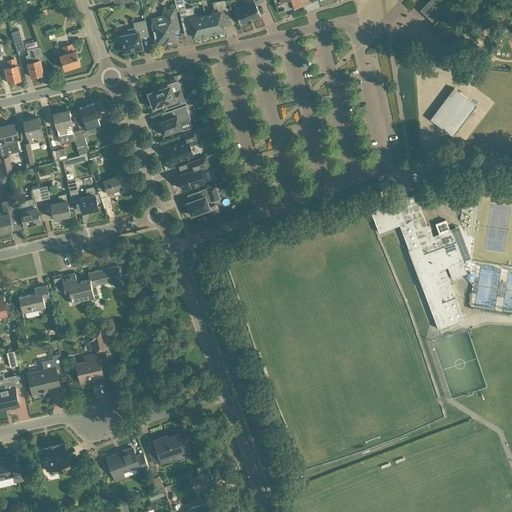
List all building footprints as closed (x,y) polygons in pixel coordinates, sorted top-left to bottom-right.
[(212,13),(205,14),(209,33),(211,32),(212,34),(219,33),(218,30),(225,29),(222,17),(231,15),(224,0),(219,0),(213,2),(214,9),(211,10),(212,13)] [(255,19),(254,18),(261,15),(256,4),(263,1),(262,0),(247,0),(249,3),(235,9),(241,24),(248,21),(248,22),(255,19)] [(430,0),(420,11),(431,21),(434,25),(443,16),(439,13),(437,10),(440,8),(442,5),(437,0),(430,0)] [(209,33),(205,14),(198,16),(197,13),(194,14),(193,6),(179,9),(183,26),(191,24),(193,36),(200,35),(200,37),(207,35),(207,33),(209,33)] [(164,20),(152,23),(157,42),(164,40),(164,42),(176,40),(172,25),(178,23),(174,7),(162,10),(164,20)] [(118,37),(120,45),(122,44),(124,51),(142,47),(140,37),(149,35),(145,19),(134,22),(135,27),(128,28),(129,33),(120,35),(121,36),(118,37)] [(48,32),(50,39),(64,34),(62,27),(48,32)] [(13,31),(18,50),(25,48),(20,29),(13,31)] [(60,54),(65,68),(80,63),(76,50),(74,50),(72,44),(64,46),(66,53),(60,54)] [(28,54),(26,54),(28,61),(29,67),(31,76),(44,73),(40,59),(43,59),(40,45),(27,48),(28,54)] [(5,67),(8,82),(21,79),(17,64),(16,64),(14,57),(8,59),(10,66),(5,67)] [(150,101),(151,106),(153,105),(154,107),(162,104),(164,109),(185,102),(180,88),(172,91),(170,85),(166,86),(166,85),(160,87),(161,88),(149,93),(152,101),(150,101)] [(459,87),(426,117),(448,140),(480,110),(459,87)] [(196,100),(199,107),(205,105),(202,97),(196,100)] [(93,102),(80,107),(83,118),(85,122),(87,128),(95,125),(100,123),(93,102)] [(183,120),(190,118),(186,104),(172,109),(174,116),(159,121),(161,127),(159,127),(161,133),(163,133),(163,134),(164,133),(165,135),(172,132),(172,131),(181,127),(179,121),(183,120)] [(53,113),(57,126),(59,135),(73,131),(71,123),(72,123),(69,109),(53,113)] [(39,117),(24,120),(28,136),(29,143),(37,141),(44,139),(42,132),(39,117)] [(14,123),(0,126),(0,130),(3,144),(11,142),(14,152),(24,149),(23,143),(22,140),(18,140),(17,136),(19,136),(18,130),(16,130),(14,123)] [(168,147),(173,161),(193,154),(190,145),(200,141),(196,129),(180,134),(182,142),(168,147)] [(75,140),(80,154),(86,152),(90,151),(85,137),(75,140)] [(29,142),(23,143),(24,149),(27,161),(33,159),(29,142)] [(51,149),(54,160),(66,157),(66,154),(70,153),(68,143),(62,144),(63,146),(51,149)] [(81,154),(79,155),(81,161),(88,160),(86,152),(80,154),(81,154)] [(9,156),(0,158),(1,161),(4,174),(12,172),(9,156)] [(203,182),(200,175),(203,174),(202,171),(210,168),(206,156),(187,163),(190,170),(178,174),(183,189),(203,182)] [(37,167),(39,175),(45,174),(43,165),(37,167)] [(67,178),(70,192),(77,191),(74,176),(67,178)] [(99,190),(106,188),(108,192),(122,188),(118,176),(104,180),(104,182),(97,184),(99,190)] [(46,184),(39,186),(42,199),(49,197),(46,184)] [(190,214),(191,214),(192,214),(194,213),(194,215),(203,212),(202,210),(210,208),(208,202),(220,198),(215,184),(207,187),(207,188),(199,190),(201,197),(187,202),(189,206),(187,207),(190,214)] [(42,199),(39,186),(32,187),(34,197),(35,200),(42,199)] [(88,195),(79,197),(79,200),(82,211),(98,208),(95,193),(94,193),(93,186),(86,187),(88,195)] [(60,201),(51,203),(54,218),(71,214),(65,193),(59,194),(60,201)] [(397,201),(405,222),(411,220),(415,229),(414,230),(420,245),(408,249),(423,288),(438,327),(438,328),(464,319),(445,267),(447,266),(448,266),(441,247),(437,248),(437,246),(439,245),(437,239),(434,240),(433,235),(428,224),(427,225),(415,194),(397,201)] [(101,198),(104,207),(112,205),(109,195),(101,198)] [(35,200),(34,197),(25,199),(25,201),(19,203),(24,225),(26,225),(26,227),(34,225),(33,223),(41,221),(35,200)] [(11,219),(18,217),(14,200),(2,203),(5,213),(0,213),(0,231),(13,228),(11,219)] [(389,204),(371,211),(379,232),(397,225),(389,204)] [(434,240),(437,239),(439,245),(437,246),(437,248),(441,247),(448,266),(447,266),(452,278),(467,273),(465,267),(466,267),(463,260),(451,228),(450,229),(446,219),(435,223),(439,233),(433,235),(434,240)] [(75,272),(61,275),(62,276),(65,292),(70,291),(72,303),(94,298),(91,285),(100,283),(113,280),(114,286),(126,283),(121,264),(88,272),(90,278),(81,280),(77,281),(77,279),(75,272)] [(35,293),(19,297),(23,312),(45,307),(42,296),(49,295),(47,285),(34,288),(35,293)] [(62,326),(56,330),(60,337),(66,333),(62,326)] [(87,332),(89,340),(92,339),(95,351),(104,349),(100,330),(87,332)] [(5,351),(9,366),(16,364),(13,350),(5,351)] [(85,355),(86,360),(76,362),(81,383),(91,380),(91,377),(103,374),(98,352),(85,355)] [(44,368),(28,372),(33,394),(60,387),(56,368),(63,366),(60,353),(52,355),(53,358),(42,361),(44,368)] [(0,408),(19,404),(15,384),(0,387),(0,408)] [(152,457),(154,463),(161,460),(162,461),(175,456),(174,453),(184,450),(178,432),(165,437),(164,435),(153,439),(159,455),(152,457)] [(35,450),(42,449),(47,470),(68,465),(65,450),(61,451),(60,444),(35,450)] [(124,478),(122,471),(136,466),(138,472),(149,469),(143,453),(136,455),(133,447),(107,456),(116,481),(124,478)] [(0,477),(12,475),(14,482),(24,480),(20,464),(12,466),(10,456),(0,457),(0,477)] [(200,474),(205,487),(214,484),(209,470),(200,474)] [(198,474),(189,478),(191,484),(200,481),(198,474)] [(162,488),(155,490),(158,497),(164,494),(162,488)] [(191,507),(192,511),(216,511),(212,500),(191,507)] [(114,506),(116,511),(127,511),(124,502),(114,506)]
